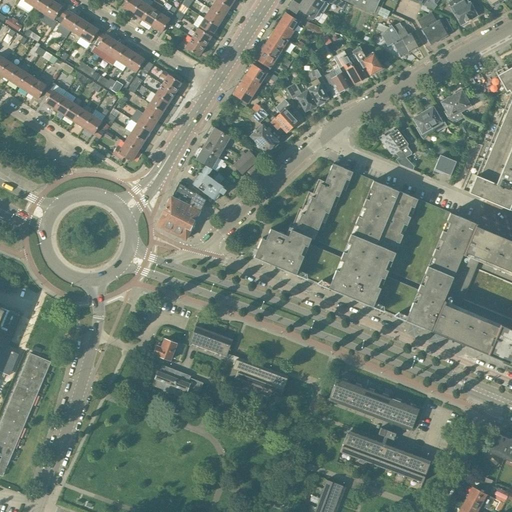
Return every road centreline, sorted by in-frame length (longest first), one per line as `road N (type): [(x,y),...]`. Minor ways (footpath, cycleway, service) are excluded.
road 1 (secondary): [(123,263),(486,398)]
road 2 (secondary): [(490,389),(163,263)]
road 3 (residential): [(511,380),(197,252)]
road 4 (residential): [(329,130),(511,24)]
road 5 (residential): [(329,130),(197,252)]
road 6 (residential): [(39,505),(94,335)]
road 7 (residential): [(214,85),(81,0)]
